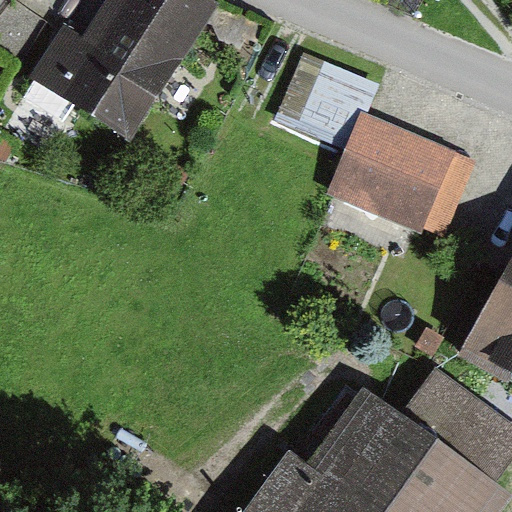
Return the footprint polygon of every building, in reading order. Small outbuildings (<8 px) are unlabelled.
[(218,6),(206,0),(116,0),(95,38),(64,21),(32,75),(134,140),(218,6)] [(349,156),(355,142),(366,118),(380,86),(304,55),(274,123),(349,156)] [(474,167),(366,118),(355,142),(349,156),(332,195),(440,243),(474,167)] [(511,267),(469,346),(511,370),(511,267)] [(511,498),(501,490),(511,475),(511,428),(437,373),(403,418),(369,393),(311,472),(280,450),(234,511),(509,511),(511,509),(511,498)]
